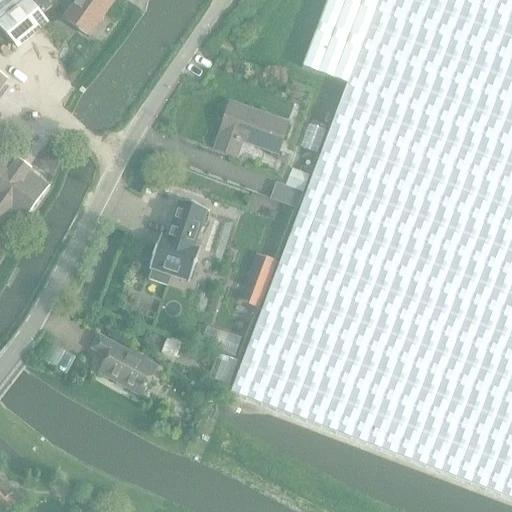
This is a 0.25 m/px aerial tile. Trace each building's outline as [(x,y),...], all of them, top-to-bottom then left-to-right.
[(48,25),(42,17),(28,0),(26,0),(0,23),(0,29),(17,50),(48,25)] [(0,0),(0,23),(26,0),(28,0),(42,17),(51,9),(43,0),(0,0)] [(89,37),(114,1),(112,0),(77,0),(64,19),(89,37)] [(511,0),(378,0),(345,88),(346,88),(231,396),(511,501),(511,0)] [(326,81),(345,88),(378,0),(328,0),(301,72),(326,81)] [(275,156),(286,127),(230,106),(214,151),(232,157),(238,142),(275,156)] [(308,125),(300,148),(317,155),(325,132),(308,125)] [(21,226),(47,192),(27,177),(28,175),(16,167),(15,169),(0,158),(0,243),(15,222),(21,226)] [(296,211),(310,177),(294,171),(281,204),(296,211)] [(213,196),(184,186),(171,223),(166,220),(154,254),(158,254),(154,264),(172,270),(175,261),(193,267),(205,234),(199,233),(213,196)] [(237,304),(257,312),(275,264),(255,257),(237,304)] [(207,328),(200,346),(234,358),(241,340),(207,328)] [(146,330),(142,341),(153,346),(157,335),(146,330)] [(141,397),(157,369),(98,338),(91,350),(108,359),(100,373),(116,382),(117,380),(127,386),(125,389),(141,397)] [(217,356),(209,380),(229,387),(237,363),(218,356),(217,356)] [(17,503),(20,501),(12,491),(10,493),(0,479),(0,511),(8,511),(19,504),(17,503)]
